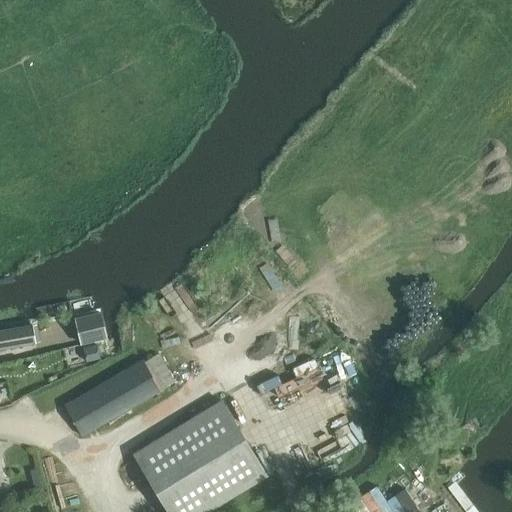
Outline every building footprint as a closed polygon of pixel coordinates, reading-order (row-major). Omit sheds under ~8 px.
[(75,318),(81,345),(107,338),(101,312),(75,318)] [(0,349),(36,344),(32,325),(0,329),(0,349)] [(97,344),(84,347),(87,361),(100,358),(97,344)] [(65,405),(82,436),(175,382),(159,354),(145,362),(144,359),(65,405)] [(22,379),(0,392),(0,393),(5,403),(28,389),(22,379)] [(169,511),(207,511),(267,476),(221,400),(134,454),(169,511)]
